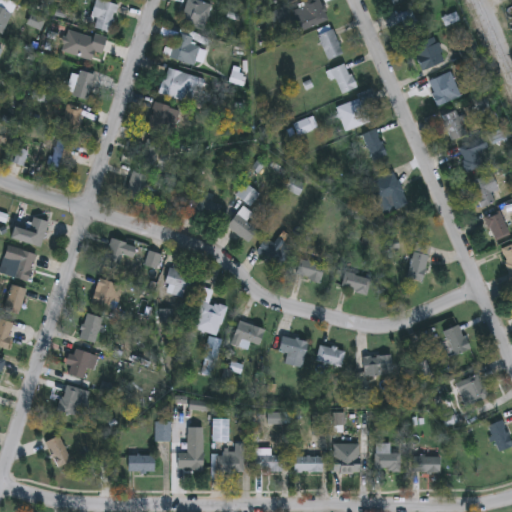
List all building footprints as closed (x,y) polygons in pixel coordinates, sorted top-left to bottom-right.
[(87,25),(97,0),(100,0),(119,8),(108,34),(87,25)] [(179,24),(185,0),(193,0),(212,5),(204,31),(179,24)] [(318,0),(327,23),(298,33),(290,8),(312,0),(318,0)] [(422,38),(410,43),(399,17),(412,12),(422,38)] [(59,51),(67,29),(104,42),(99,56),(92,53),(89,61),(59,51)] [(343,55),(328,62),(317,37),(331,30),(343,55)] [(204,56),(189,72),(165,48),(180,32),(204,56)] [(445,61),(421,73),(410,49),(433,38),(445,61)] [(327,74),(342,64),(357,87),(342,97),(327,74)] [(81,102),(65,89),(81,69),(97,82),(81,102)] [(191,105),(158,94),(166,69),(200,80),(191,105)] [(438,108),(426,83),(449,73),(461,98),(438,108)] [(363,99),(371,124),(344,133),(336,108),(363,99)] [(179,111),(171,137),(145,130),(153,103),(179,111)] [(56,117),(61,119),(66,105),(83,111),(74,138),(51,130),(56,117)] [(460,119),(462,118),(470,134),(452,142),(440,118),(455,110),(460,119)] [(313,130),(297,136),(293,125),(309,120),(313,130)] [(387,156),(372,162),(361,136),(375,130),(387,156)] [(152,169),(135,163),(144,138),(161,144),(152,169)] [(48,167),(57,140),(73,145),(64,173),(48,167)] [(478,153),(483,169),(467,174),(457,149),(484,140),(487,150),(478,153)] [(139,203),(123,199),(131,172),(147,177),(139,203)] [(368,184),(393,173),(408,205),(383,217),(368,184)] [(491,194),(495,204),(481,209),(470,183),(491,175),(498,192),(491,194)] [(250,207),(236,196),(245,184),(259,196),(250,207)] [(191,213),(196,199),(221,207),(217,220),(191,213)] [(258,232),(247,244),(226,226),(243,208),(251,216),(246,221),(258,232)] [(510,235),(495,242),(485,220),(500,213),(510,235)] [(28,232),(32,219),(48,223),(40,249),(8,239),(11,227),(28,232)] [(122,256),(117,271),(101,265),(111,239),(136,248),(132,260),(122,256)] [(285,245),(282,250),(289,255),(280,268),(256,252),(265,239),(273,244),(276,239),(285,245)] [(432,248),(422,284),(406,279),(416,243),(432,248)] [(501,249),(511,245),(511,273),(509,274),(501,249)] [(26,284),(0,274),(5,260),(3,259),(7,246),(36,257),(26,284)] [(161,257),(156,270),(145,266),(150,252),(161,257)] [(324,266),(319,284),(293,277),(298,259),(324,266)] [(183,301),(161,291),(171,268),(193,278),(183,301)] [(367,297),(339,288),(345,272),(372,282),(367,297)] [(105,312),(88,300),(103,279),(123,294),(116,304),(112,302),(105,312)] [(26,292),(18,315),(2,310),(11,286),(26,292)] [(225,308),(218,337),(192,331),(201,290),(211,292),(208,304),(225,308)] [(103,319),(96,345),(78,340),(85,315),(103,319)] [(265,331),(258,350),(232,341),(238,322),(265,331)] [(455,357),(443,333),(457,325),(470,350),(455,357)] [(309,345),(300,370),(284,365),(287,355),(277,351),(283,336),(309,345)] [(210,369),(202,366),(211,339),(222,343),(214,368),(210,366),(210,369)] [(342,369),(315,363),(319,347),(345,352),(342,369)] [(87,370),(83,381),(67,376),(75,350),(98,358),(94,372),(87,370)] [(363,357),(391,357),(391,376),(363,376),(363,357)] [(465,379),(482,376),(487,401),(471,405),(465,379)] [(58,412),(65,386),(89,393),(82,419),(58,412)] [(212,444),(212,421),(229,421),(229,444),(212,444)] [(511,447),(498,454),(486,428),(500,421),(511,447)] [(169,442),(156,442),(156,425),(169,425),(169,442)] [(187,455),(187,429),(202,429),(202,471),(176,471),(176,455),(187,455)] [(45,443),(59,437),(71,463),(57,469),(45,443)] [(212,456),(235,456),(235,446),(244,446),(244,476),(212,476),(212,456)] [(375,474),(375,446),(391,446),(391,455),(400,455),(400,474),(375,474)] [(254,473),(254,456),(281,456),(281,473),(254,473)] [(127,474),(127,458),(153,458),(153,474),(127,474)] [(293,474),(293,458),(322,458),(322,474),(293,474)] [(333,458),(359,458),(359,474),(333,474),(333,458)] [(440,458),(440,474),(413,474),(413,458),(440,458)]
